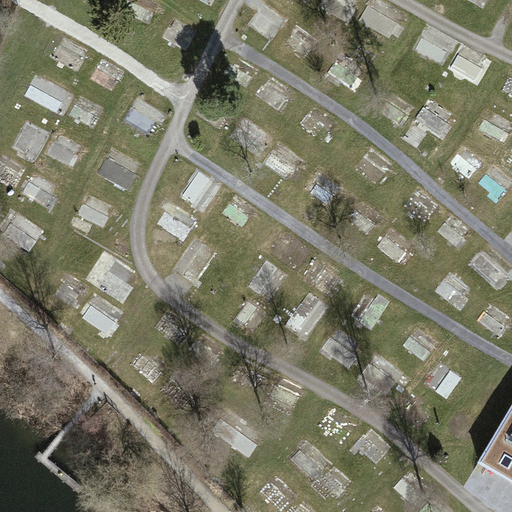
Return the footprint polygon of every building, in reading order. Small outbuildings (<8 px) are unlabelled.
[(128,0),(125,9),(152,21),(160,0),(128,0)] [(362,0),(321,0),(318,7),(350,24),(362,0)] [(388,0),(370,0),(361,22),(393,35),(405,7),(388,0)] [(176,14),(164,36),(188,50),(200,28),(176,14)] [(428,24),(415,46),(442,62),(456,41),(428,24)] [(59,27),(45,51),(80,71),(94,47),(59,27)] [(328,66),(353,87),(370,67),(345,47),(328,66)] [(456,48),(451,70),(483,77),(488,54),(456,48)] [(511,65),(503,89),(511,92),(511,65)] [(61,113),(69,100),(40,83),(32,96),(61,113)] [(395,119),(408,97),(390,87),(378,109),(395,119)] [(135,94),(128,120),(147,125),(154,99),(135,94)] [(434,95),(412,124),(435,141),(457,112),(434,95)] [(317,102),(301,122),(325,141),(341,121),(317,102)] [(248,113),(232,134),(249,147),(265,125),(248,113)] [(36,158),(52,130),(27,115),(11,143),(36,158)] [(59,129),(47,152),(74,166),(86,143),(59,129)] [(273,153),(302,168),(309,155),(280,140),(273,153)] [(467,141),(450,158),(470,178),(487,161),(467,141)] [(373,143),(356,162),(378,181),(395,162),(373,143)] [(4,148),(0,154),(0,177),(11,184),(25,162),(4,148)] [(131,188),(136,174),(104,162),(99,176),(131,188)] [(511,175),(495,162),(479,182),(502,200),(511,186),(511,175)] [(182,190),(205,208),(224,184),(201,166),(182,190)] [(340,196),(347,185),(320,169),(313,180),(340,196)] [(34,171),(26,194),(51,203),(59,180),(34,171)] [(428,223),(445,204),(421,183),(403,202),(428,223)] [(92,190),(80,212),(104,225),(116,204),(92,190)] [(237,190),(222,211),(243,227),(259,206),(237,190)] [(360,202),(352,221),(366,227),(374,209),(360,202)] [(437,229),(458,249),(476,230),(454,210),(437,229)] [(6,234),(33,250),(47,227),(20,211),(6,234)] [(261,245),(283,259),(296,239),(274,225),(261,245)] [(379,251),(408,260),(416,235),(388,225),(379,251)] [(194,232),(173,267),(197,282),(218,246),(194,232)] [(495,262),(503,251),(489,241),(472,264),(499,283),(507,271),(495,262)] [(106,249),(99,262),(130,279),(137,265),(106,249)] [(267,255),(248,281),(272,299),(291,273),(267,255)] [(448,270),(437,293),(463,306),(474,282),(448,270)] [(69,273),(60,297),(82,305),(91,281),(69,273)] [(375,328),(391,299),(365,286),(350,315),(375,328)] [(313,334),(331,302),(306,288),(288,320),(313,334)] [(114,334),(129,310),(97,291),(83,315),(114,334)] [(511,314),(493,300),(479,318),(500,334),(511,318),(511,314)] [(347,367),(366,345),(339,323),(320,344),(347,367)] [(415,323),(403,346),(429,359),(441,336),(415,323)] [(145,350),(134,361),(153,380),(164,369),(145,350)] [(382,350),(365,366),(387,389),(403,373),(382,350)] [(442,358),(427,380),(449,395),(464,373),(442,358)] [(401,419),(422,425),(430,398),(410,392),(401,419)] [(335,403),(319,422),(344,443),(360,424),(335,403)] [(511,407),(479,462),(511,481),(511,407)] [(226,441),(251,453),(262,430),(237,418),(226,441)] [(354,441),(376,465),(394,448),(372,425),(354,441)] [(312,438),(292,452),(308,475),(328,461),(312,438)] [(332,464),(319,484),(343,499),(356,479),(332,464)] [(278,472),(260,490),(282,511),(300,493),(278,472)] [(318,511),(307,498),(289,511),(318,511)] [(421,511),(443,511),(431,499),(419,510),(421,511)] [(391,511),(380,500),(367,511),(391,511)]
